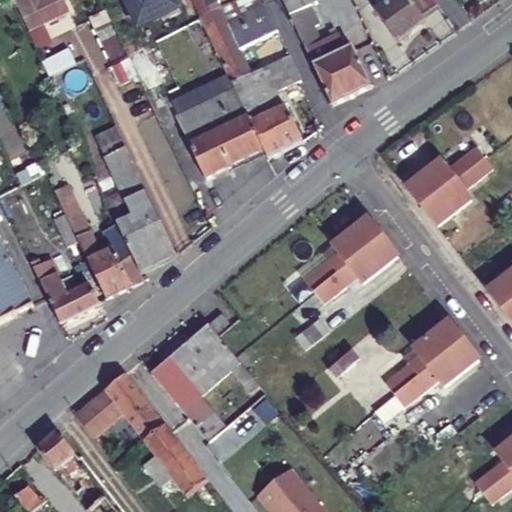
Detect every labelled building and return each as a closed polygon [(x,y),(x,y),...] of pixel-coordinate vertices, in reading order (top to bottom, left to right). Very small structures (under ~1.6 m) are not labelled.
[(9,0),(24,31),(65,12),(59,0),(9,0)] [(187,0),(199,23),(237,4),(234,0),(187,0)] [(230,85),(251,75),(241,54),(278,36),(264,7),(260,9),(256,0),(244,0),(237,4),(199,23),(224,74),(230,85)] [(313,0),(280,0),(330,105),(370,86),(352,48),(347,51),(339,35),(321,43),(313,27),(318,25),(311,8),(316,6),(313,0)] [(438,6),(433,0),(374,0),(368,4),(398,45),(428,22),(424,17),(438,6)] [(65,49),(39,61),(46,76),(72,64),(65,49)] [(148,57),(130,66),(143,93),(161,84),(148,57)] [(274,173),(305,148),(280,94),(297,85),(285,59),(251,75),(230,85),(232,90),(264,153),(274,173)] [(177,118),(232,90),(230,85),(224,74),(170,102),(177,118)] [(232,90),(177,118),(177,119),(206,181),(264,153),(232,90)] [(125,151),(115,131),(94,142),(104,161),(125,151)] [(422,209),(486,160),(477,149),(449,172),(441,162),(406,189),(422,209)] [(117,228),(132,258),(140,276),(172,260),(177,256),(125,151),(104,161),(132,221),(117,228)] [(486,160),(422,209),(437,228),(470,201),(463,192),(493,168),(486,160)] [(94,206),(104,201),(93,178),(78,185),(89,208),(94,206)] [(65,189),(53,194),(64,217),(77,243),(106,302),(144,283),(140,276),(132,258),(120,233),(108,240),(113,251),(99,258),(65,189)] [(104,227),(114,222),(104,201),(94,206),(104,227)] [(65,250),(77,243),(64,217),(51,223),(65,250)] [(382,241),(365,221),(332,249),(336,255),(325,263),(328,266),(301,288),(308,298),(382,241)] [(28,261),(43,254),(33,233),(18,240),(28,261)] [(382,241),(308,298),(316,307),(343,286),(346,290),(358,281),(362,285),(396,260),(382,241)] [(0,252),(0,326),(31,310),(0,252)] [(61,284),(49,264),(32,272),(60,329),(100,308),(99,305),(90,289),(79,294),(68,298),(61,284)] [(502,311),(511,303),(511,271),(487,292),(502,311)] [(72,279),(61,284),(68,298),(79,294),(72,279)] [(511,303),(502,311),(511,324),(511,303)] [(225,328),(230,324),(222,314),(214,321),(222,330),(225,328)] [(461,341),(446,323),(412,350),(415,356),(405,364),(408,369),(381,391),(387,399),(461,341)] [(217,335),(208,324),(154,373),(196,424),(201,429),(206,436),(210,441),(220,432),(228,426),(203,396),(219,382),(225,388),(217,395),(228,408),(237,402),(239,404),(262,385),(235,354),(217,335)] [(296,335),(304,348),(321,337),(313,324),(296,335)] [(461,341),(387,399),(395,410),(424,388),(427,391),(439,383),(442,387),(477,362),(461,341)] [(327,366),(336,376),(359,355),(351,345),(327,366)] [(70,421),(90,445),(115,424),(137,451),(145,445),(167,427),(136,389),(125,375),(70,421)] [(244,416),(208,445),(222,462),(275,418),(262,403),(245,417),(244,416)] [(167,427),(145,445),(157,459),(146,468),(164,490),(175,480),(189,498),(172,511),(235,511),(210,481),(167,427)] [(50,438),(35,451),(53,472),(57,470),(76,492),(81,488),(96,506),(88,511),(119,511),(58,432),(50,438)] [(473,489),(480,498),(511,473),(511,442),(494,456),(501,466),(473,489)] [(326,511),(291,468),(259,494),(273,511),(326,511)] [(511,473),(480,498),(489,508),(511,490),(511,473)] [(25,511),(30,511),(41,504),(27,487),(14,498),(25,511)] [(41,504),(30,511),(50,511),(43,502),(41,504)]
